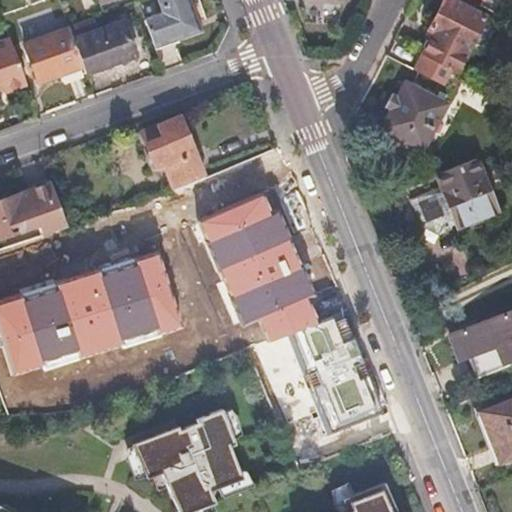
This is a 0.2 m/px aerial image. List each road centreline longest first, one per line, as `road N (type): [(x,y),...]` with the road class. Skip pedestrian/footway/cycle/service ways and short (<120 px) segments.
road 1 (tertiary): [(460,511),(302,105)]
road 2 (residential): [(278,46),(0,148)]
road 3 (residential): [(390,0),(359,59),(302,105)]
